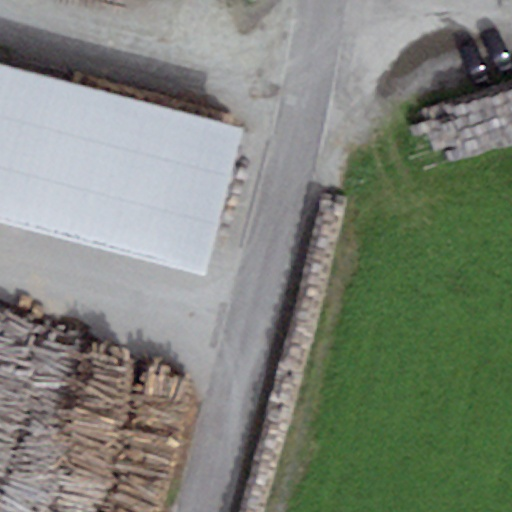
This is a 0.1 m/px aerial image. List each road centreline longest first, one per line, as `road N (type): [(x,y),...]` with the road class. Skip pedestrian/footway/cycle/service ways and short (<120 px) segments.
road 1 (unclassified): [(339,0),(310,157),(217,511)]
road 2 (track): [(342,0),(451,26),(511,19)]
